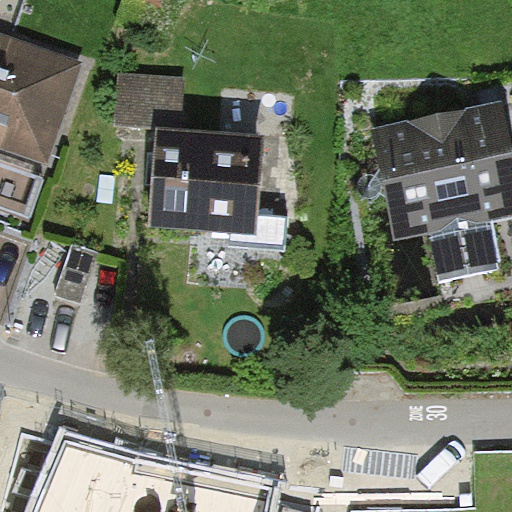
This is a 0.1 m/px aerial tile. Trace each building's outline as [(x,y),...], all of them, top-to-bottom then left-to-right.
[(82,68),(0,40),(0,152),(47,169),(82,68)] [(186,84),(126,82),(124,128),(156,129),(152,232),(252,235),(256,143),(184,140),(186,84)] [(511,178),(498,115),(378,142),(401,245),(431,238),(442,285),(499,272),(489,225),(511,219),(511,178)] [(0,159),(0,203),(37,216),(51,177),(0,159)] [(268,511),(275,483),(60,432),(25,511),(268,511)]
